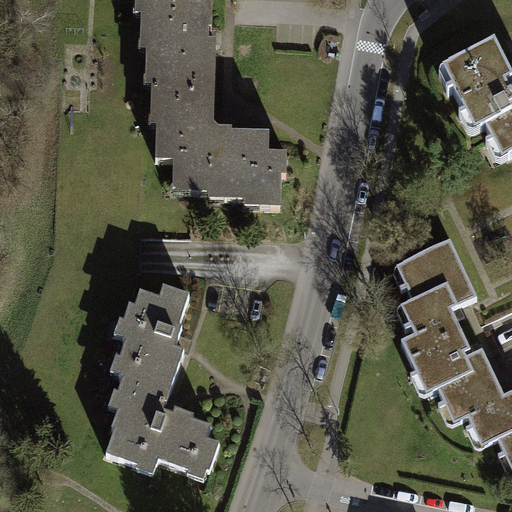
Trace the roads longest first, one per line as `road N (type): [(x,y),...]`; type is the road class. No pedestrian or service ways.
road 1 (residential): [(269,477),(320,301),(372,37),(388,0)]
road 2 (residential): [(269,477),(421,511)]
